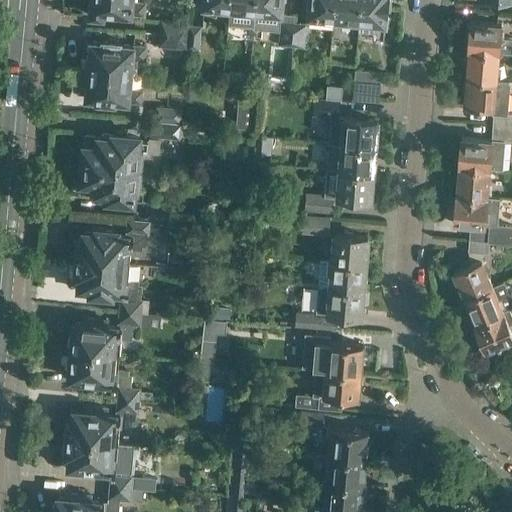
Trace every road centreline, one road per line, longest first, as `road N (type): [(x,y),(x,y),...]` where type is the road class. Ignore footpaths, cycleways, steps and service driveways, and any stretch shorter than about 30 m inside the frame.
road 1 (residential): [(428,0),(411,293),(461,398),(511,452)]
road 2 (primary): [(0,306),(27,0)]
